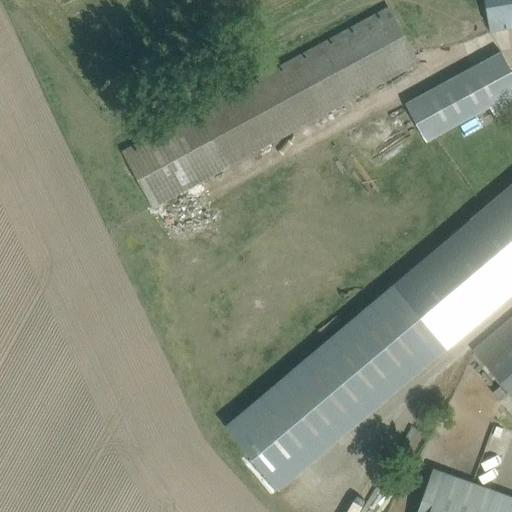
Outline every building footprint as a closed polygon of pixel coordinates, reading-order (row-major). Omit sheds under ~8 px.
[(511,0),(484,0),(489,26),(511,21),(511,0)] [(389,7),(122,152),(152,207),(418,63),(389,7)] [(511,72),(500,51),(405,103),(426,142),(490,108),(495,118),(511,108),(511,72)] [(511,185),(392,285),(224,426),(278,490),(446,350),(445,348),(511,291),(511,185)] [(511,317),(473,350),(511,395),(511,317)] [(499,387),(493,393),(500,402),(507,396),(499,387)] [(511,511),(511,497),(435,469),(418,511),(511,511)]
